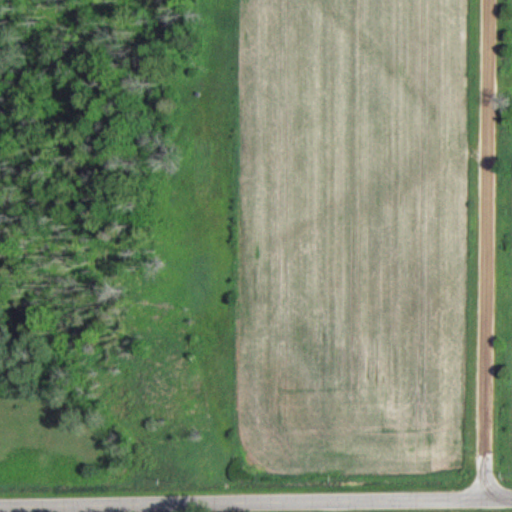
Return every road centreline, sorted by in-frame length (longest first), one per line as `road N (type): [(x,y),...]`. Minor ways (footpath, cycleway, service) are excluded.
road 1 (residential): [(487,504),(488,0)]
road 2 (residential): [(65,511),(511,504)]
